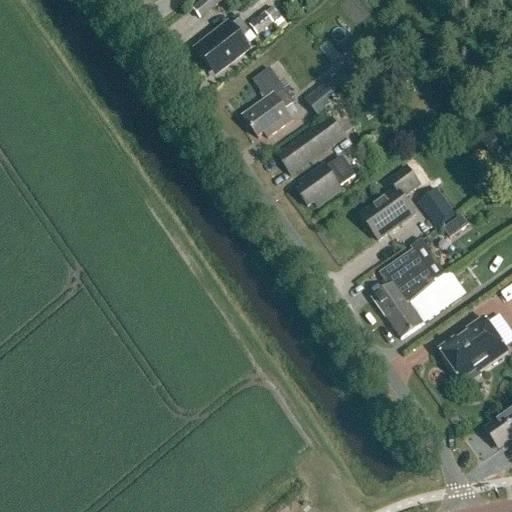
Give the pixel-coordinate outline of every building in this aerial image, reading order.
[(222,0),(205,0),(192,11),(200,21),(224,2),(222,0)] [(212,72),(217,68),(221,74),(249,52),(241,42),(251,35),(240,21),(230,28),(228,25),(195,51),(212,72)] [(349,39),(337,49),(344,57),(356,47),(349,39)] [(267,102),(243,119),(258,141),(264,136),(268,141),(293,123),(285,112),(294,106),(270,71),(253,83),(267,102)] [(347,72),(338,79),(348,91),(357,84),(347,72)] [(338,78),(305,104),(319,121),(352,96),(348,91),(338,79),(338,78)] [(332,119),(278,158),(292,178),(347,140),(332,119)] [(377,139),(359,150),(373,171),(391,159),(377,139)] [(303,189),(297,194),(308,210),(314,205),(318,210),(318,209),(342,192),(341,190),(352,182),(337,161),(326,169),(325,167),(301,184),(300,184),(299,184),(303,189)] [(361,218),(379,243),(416,217),(404,200),(421,188),(408,170),(390,183),(397,192),(361,218)] [(418,203),(438,229),(457,215),(438,189),(418,203)] [(462,220),(451,228),(456,235),(468,227),(462,220)] [(394,286),(373,301),(387,321),(413,303),(435,284),(415,254),(386,273),(394,286)] [(413,303),(387,321),(402,342),(428,324),(452,307),(435,284),(413,303)] [(481,375),(510,355),(486,321),(469,333),(471,336),(459,344),(457,341),(440,353),(462,384),(465,382),(469,388),(482,378),(481,375)] [(511,412),(485,432),(497,449),(511,438),(511,412)]
